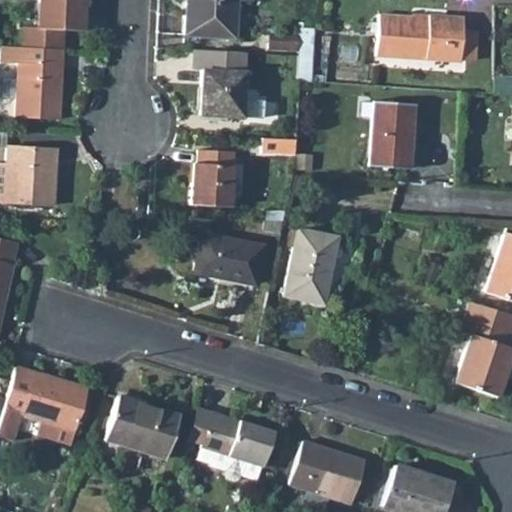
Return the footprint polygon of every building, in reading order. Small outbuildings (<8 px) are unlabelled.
[(22,27),(21,47),(60,49),(62,30),(80,31),(81,0),(37,0),(36,28),(22,27)] [(184,0),(182,35),(233,38),(234,1),(248,1),(248,0),(184,0)] [(377,14),(374,55),(458,61),(459,58),(461,30),(462,17),(427,15),(426,18),(426,20),(411,19),(411,17),(377,14)] [(312,29),(298,28),(297,44),(311,45),(312,29)] [(476,31),(461,30),(459,58),(474,59),(476,31)] [(276,34),(275,50),(296,50),(296,35),(276,34)] [(311,61),(311,45),(297,44),(297,54),(296,60),(311,61)] [(0,62),(17,63),(14,117),(57,119),(58,98),(53,97),(54,79),(59,80),(60,49),(21,47),(0,46),(0,62)] [(199,70),(196,115),(239,117),(241,72),(242,52),(193,50),(191,69),(199,70)] [(310,81),(311,61),(296,60),(296,80),(310,81)] [(511,77),(492,77),(492,93),(511,94),(511,77)] [(411,104),(371,101),(371,104),(370,117),(367,165),(404,168),(406,138),(408,139),(411,104)] [(370,117),(371,104),(358,104),(357,116),(370,117)] [(293,139),(260,138),(260,153),(292,154),(293,139)] [(0,163),(0,201),(51,205),(55,149),(6,146),(5,164),(0,163)] [(196,149),(195,163),(190,163),(187,204),(227,207),(231,152),(196,149)] [(264,220),(281,221),(283,211),(265,211),(264,220)] [(262,231),(278,233),(281,221),(264,220),(263,220),(262,231)] [(319,303),(333,238),(295,230),(281,295),(319,303)] [(199,234),(191,272),(252,285),(260,246),(199,234)] [(511,237),(502,234),(483,291),(511,300),(511,237)] [(0,239),(0,309),(15,242),(0,239)] [(427,262),(422,280),(433,283),(438,265),(427,262)] [(452,383),(495,397),(511,348),(506,346),(511,327),(511,316),(468,302),(458,332),(468,335),(452,383)] [(14,367),(1,409),(0,409),(0,410),(0,437),(11,441),(19,414),(40,421),(36,435),(69,444),(85,388),(14,367)] [(115,395),(101,440),(163,459),(177,414),(115,395)] [(210,412),(195,407),(184,439),(199,444),(210,412)] [(199,444),(195,459),(208,463),(208,466),(223,470),(222,474),(225,479),(234,482),(238,479),(239,476),(254,481),(259,466),(260,466),(272,431),(210,412),(199,444)] [(332,456),(333,451),(300,441),(287,483),(305,489),(328,496),(349,503),(362,460),(345,455),(344,459),(332,456)] [(344,459),(345,455),(333,451),(332,456),(344,459)] [(392,465),(379,505),(400,511),(440,511),(450,483),(392,465)] [(324,509),(328,496),(305,489),(301,502),(324,509)]
